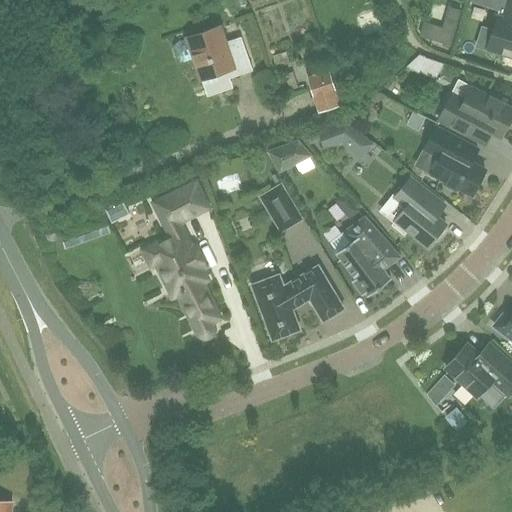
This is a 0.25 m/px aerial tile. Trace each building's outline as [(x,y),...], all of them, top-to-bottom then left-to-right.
[(511,0),(508,0),(503,17),(497,16),(487,49),(511,57),(511,0)] [(224,69),(227,79),(241,74),(252,70),(241,37),(226,42),(221,28),(187,39),(177,42),(174,45),(174,49),(176,58),(179,61),(184,62),(193,59),(200,77),(224,69)] [(319,113),(341,106),(329,70),(307,77),(315,103),(319,113)] [(501,137),(504,130),(508,128),(511,120),(511,108),(503,104),(505,101),(490,93),(488,97),(471,88),(465,101),(452,94),(439,120),(485,144),(488,138),(491,132),(501,137)] [(408,106),(402,118),(415,124),(421,112),(408,106)] [(362,159),(374,144),(346,121),(318,131),(324,150),(342,143),(362,159)] [(440,158),(432,173),(446,181),(444,184),(456,191),(458,187),(472,194),(478,183),(481,183),(485,176),(483,173),(485,170),(470,162),(474,156),(477,149),(436,127),(424,150),(440,158)] [(280,172),(311,155),(298,141),(267,151),(280,172)] [(446,224),(437,218),(442,212),(446,207),(410,178),(394,198),(405,208),(395,220),(428,246),(434,239),(437,239),(444,231),(443,228),(446,224)] [(169,227),(173,236),(140,252),(149,271),(158,266),(173,296),(179,293),(198,333),(201,336),(205,337),(209,336),(212,333),(213,329),(213,325),(211,322),(219,318),(201,282),(207,279),(183,231),(181,232),(177,223),(192,215),(208,207),(196,183),(155,203),(167,228),(169,227)] [(259,196),(281,232),(292,225),(303,218),(281,183),(259,196)] [(356,279),(352,281),(363,295),(366,293),(368,296),(391,279),(381,266),(386,263),(388,266),(394,261),(401,257),(365,216),(344,232),(351,241),(336,253),(356,279)] [(343,308),(319,267),(318,265),(283,286),(279,275),(252,285),(272,339),(299,329),(292,309),(310,298),(323,320),(343,308)] [(511,315),(509,319),(506,317),(501,317),(498,320),(496,324),(497,328),(500,331),(511,340),(511,315)] [(493,408),(506,393),(508,395),(511,391),(511,364),(489,344),(485,349),(479,355),(467,344),(446,367),(477,396),(478,394),(493,408)] [(451,413),(447,417),(456,428),(465,421),(456,409),(451,413)] [(0,511),(11,511),(13,502),(0,500),(0,511)]
